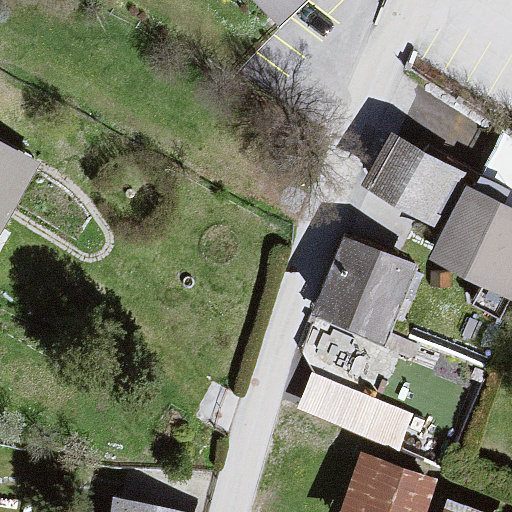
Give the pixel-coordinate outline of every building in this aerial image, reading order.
[(253,0),(277,27),(307,0),(253,0)] [(461,169),(385,125),(354,180),(430,223),(461,169)] [(0,216),(30,160),(0,144),(0,216)] [(511,208),(460,181),(421,254),(511,303),(511,208)] [(410,262),(336,233),(306,311),(380,340),(410,262)] [(418,511),(432,475),(351,446),(327,511),(418,511)] [(174,511),(103,493),(97,511),(174,511)] [(481,511),(439,498),(434,511),(481,511)]
